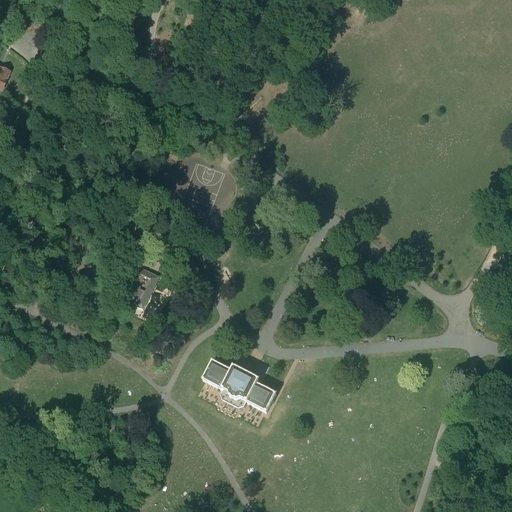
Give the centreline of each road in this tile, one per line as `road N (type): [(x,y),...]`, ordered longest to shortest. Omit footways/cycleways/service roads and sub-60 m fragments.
road 1 (track): [(250,511),(208,441),(143,375),(40,316),(0,306)]
road 2 (track): [(230,320),(196,341),(158,402),(0,415)]
road 3 (track): [(25,309),(93,253),(116,201),(139,108)]
road 4 (track): [(171,251),(4,157)]
road 5 (track): [(416,511),(479,344)]
road 6 (track): [(4,157),(37,229),(38,293)]
road 7 (track): [(19,48),(68,27),(156,13)]
